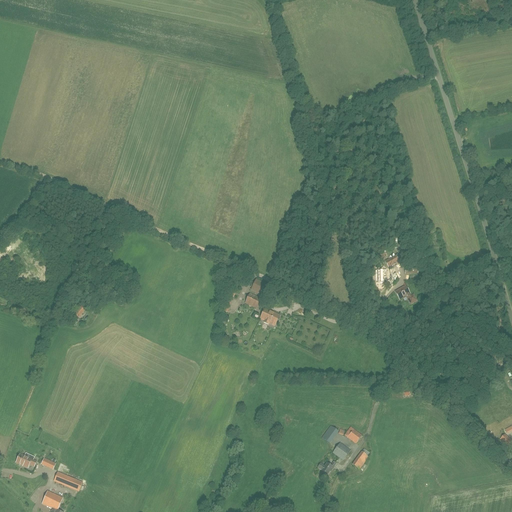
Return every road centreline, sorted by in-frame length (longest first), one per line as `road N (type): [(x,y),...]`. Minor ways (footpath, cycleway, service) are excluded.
road 1 (unclassified): [(225,257),(376,329),(511,464)]
road 2 (unclassified): [(511,320),(413,0)]
road 3 (track): [(47,178),(225,257)]
